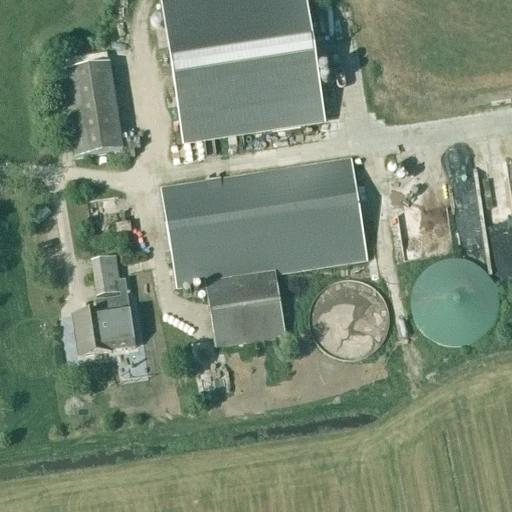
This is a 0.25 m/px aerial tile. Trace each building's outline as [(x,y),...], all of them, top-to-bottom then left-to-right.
[(324,128),(304,0),(186,0),(159,4),(182,150),(324,128)] [(122,154),(108,67),(60,74),(74,162),(122,154)] [(482,225),(481,162),(450,163),(452,226),(482,225)] [(284,339),(274,276),(366,262),(351,164),(160,193),(175,291),(204,287),(214,350),(284,339)] [(72,319),(79,360),(134,351),(128,310),(124,283),(118,284),(114,260),(91,264),(96,300),(120,296),(120,300),(94,304),(96,316),(72,319)] [(454,260),(446,261),(438,263),(431,266),(424,271),(418,276),(414,283),(410,290),(408,298),(407,306),(408,314),(410,322),(414,329),(418,336),(424,342),(431,346),(438,350),(446,352),(454,352),(462,352),(470,350),(477,346),(484,342),(489,336),(494,329),(497,322),(499,314),(500,306),(499,298),(497,290),(494,283),(489,276),(484,271),(477,266),(470,263),(462,261),(454,260)] [(313,332),(322,349),(338,359),(357,359),(374,350),(384,334),(384,315),(375,298),(358,288),(339,288),(323,297),(313,313),(313,332)]
